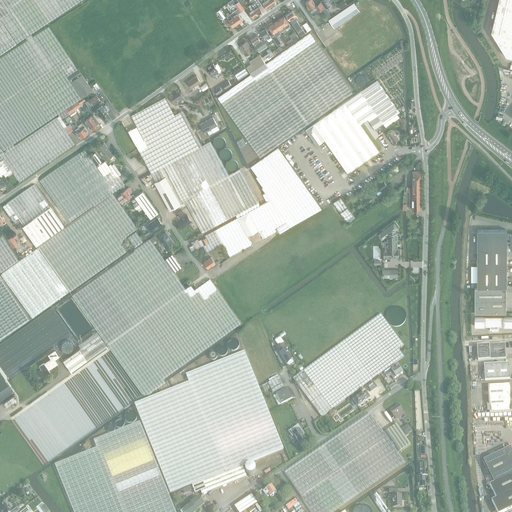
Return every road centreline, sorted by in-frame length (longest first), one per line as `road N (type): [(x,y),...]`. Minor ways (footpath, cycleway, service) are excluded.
road 1 (unclassified): [(422,376),(218,511)]
road 2 (unclassified): [(424,149),(422,376)]
road 3 (unclassified): [(289,0),(104,127)]
road 4 (unclassified): [(104,127),(204,275)]
road 5 (unclassified): [(422,376),(434,511)]
road 6 (unclassified): [(420,129),(412,35),(393,0)]
road 7 (unclassified): [(104,127),(0,199)]
